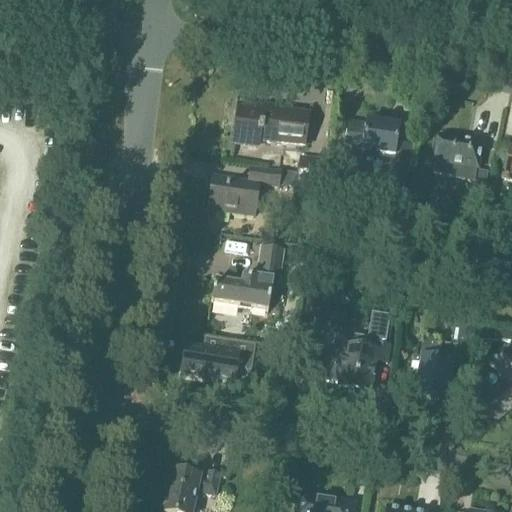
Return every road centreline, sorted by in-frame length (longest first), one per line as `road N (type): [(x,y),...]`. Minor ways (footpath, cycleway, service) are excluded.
road 1 (residential): [(511,477),(96,408)]
road 2 (unclassified): [(96,408),(151,36)]
road 3 (residential): [(151,36),(511,84)]
road 4 (residential): [(0,34),(151,36)]
